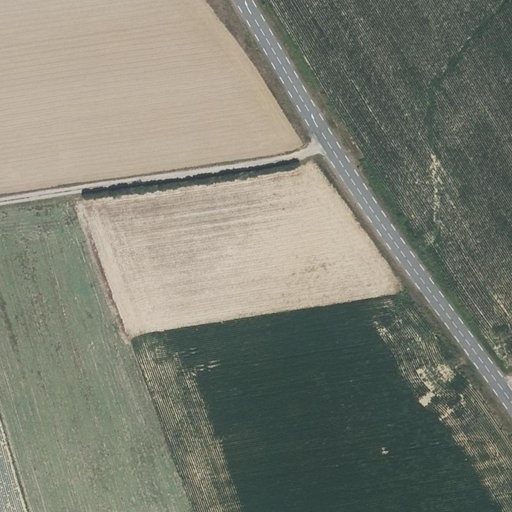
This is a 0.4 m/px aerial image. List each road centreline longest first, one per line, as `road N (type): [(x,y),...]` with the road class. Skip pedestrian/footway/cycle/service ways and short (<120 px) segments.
road 1 (tertiary): [(511,406),(244,0)]
road 2 (track): [(0,202),(203,176),(296,158),(331,142)]
